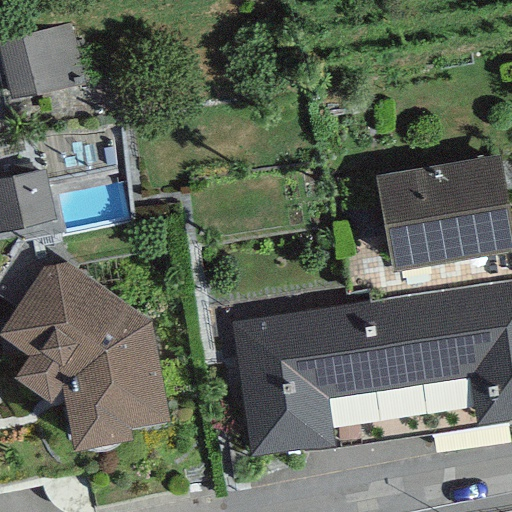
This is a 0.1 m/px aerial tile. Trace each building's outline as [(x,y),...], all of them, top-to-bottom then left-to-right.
[(71,24),(0,40),(0,59),(9,96),(91,77),(83,40),(75,42),(71,24)] [(511,222),(495,146),(375,173),(396,262),(511,235),(511,222)] [(0,170),(0,223),(55,211),(44,162),(0,172),(0,170)] [(66,259),(42,264),(0,321),(0,328),(29,346),(14,364),(50,390),(61,375),(73,438),(131,426),(130,414),(169,407),(150,312),(66,259)] [(368,284),(228,305),(249,445),(511,404),(511,276),(370,298),(368,284)]
